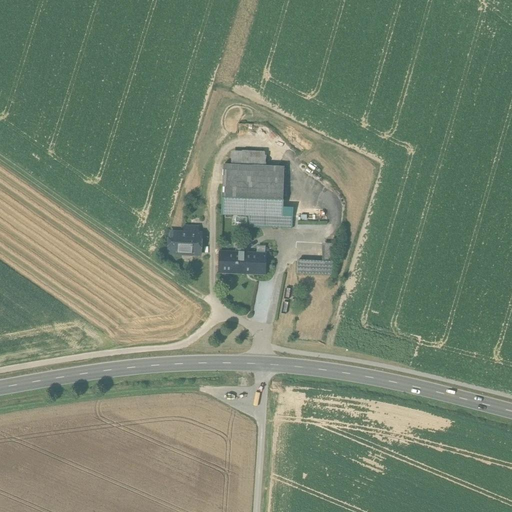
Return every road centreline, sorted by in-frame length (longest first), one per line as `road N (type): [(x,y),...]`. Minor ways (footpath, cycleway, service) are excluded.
road 1 (secondary): [(0,387),(136,363),(220,358),(320,366),(511,408)]
road 2 (track): [(0,154),(223,310)]
road 3 (track): [(0,421),(199,389)]
road 4 (track): [(256,511),(263,360)]
